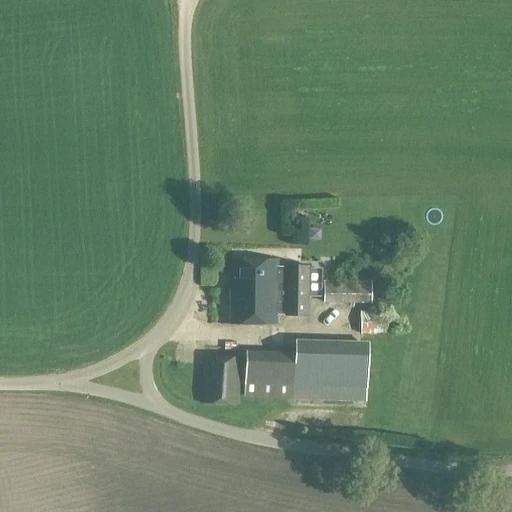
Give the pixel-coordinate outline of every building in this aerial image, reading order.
[(230,261),(229,326),(276,326),(276,317),(276,269),(276,262),(230,261)] [(307,317),(307,268),(286,269),(276,269),(276,317),(307,317)] [(324,282),(323,305),(371,305),(373,282),(324,282)] [(385,313),(361,313),(361,335),(385,335),(385,321),(385,313)] [(366,400),(367,362),(367,342),(295,341),(295,353),(245,352),(244,397),(366,400)] [(203,359),(201,405),(240,406),(241,359),(203,359)]
